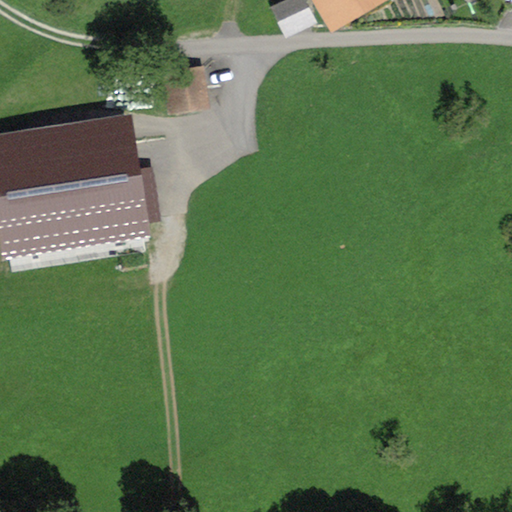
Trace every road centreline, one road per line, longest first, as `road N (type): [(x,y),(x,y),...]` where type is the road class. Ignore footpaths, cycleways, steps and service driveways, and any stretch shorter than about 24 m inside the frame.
road 1 (residential): [(511,38),(227,45)]
road 2 (track): [(0,6),(87,41),(227,45)]
